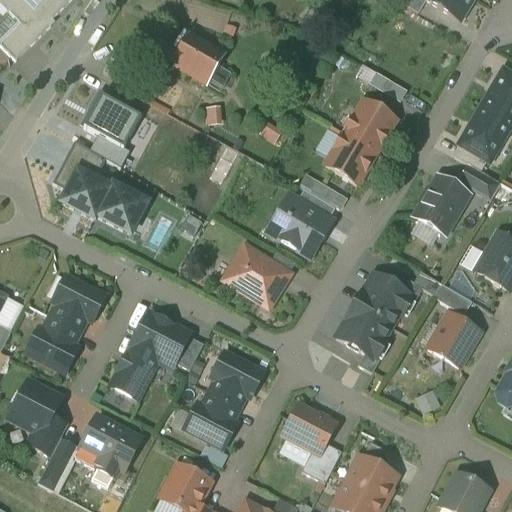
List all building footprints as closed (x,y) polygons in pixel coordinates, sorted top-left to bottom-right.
[(72,2),(69,0),(0,0),(0,6),(20,27),(15,31),(31,48),(50,29),(47,26),(72,2)] [(420,0),(419,0),(388,0),(418,18),(425,5),(419,1),(420,0)] [(419,0),(420,0),(419,1),(425,5),(459,25),(467,12),(465,11),(471,0),(419,0)] [(15,31),(0,45),(0,49),(15,64),(31,48),(15,31)] [(224,59),(188,38),(170,68),(206,89),(224,59)] [(111,61),(103,75),(126,88),(134,73),(111,61)] [(511,80),(503,75),(489,98),(488,97),(480,110),(511,129),(511,127),(511,80)] [(382,81),(376,77),(369,88),(376,92),(382,81)] [(404,94),(382,81),(376,92),(398,105),(404,94)] [(137,120),(99,100),(84,130),(122,150),(137,120)] [(395,125),(363,106),(344,138),(376,157),(395,125)] [(511,129),(480,110),(472,123),(474,124),(460,147),(487,163),(488,164),(500,144),(502,145),(511,129)] [(376,157),(344,138),(324,170),(356,189),(376,157)] [(487,163),(461,148),(454,161),(470,171),(480,176),(487,163)] [(151,204),(74,171),(58,209),(135,242),(151,204)] [(480,176),(470,171),(469,173),(467,172),(459,185),(491,203),(500,188),(480,176)] [(467,199),(437,182),(414,222),(444,239),(467,199)] [(323,189),(316,185),(310,196),(317,200),(323,189)] [(345,202),(323,189),(317,200),(338,213),(345,202)] [(316,201),(303,194),(297,205),(309,212),(316,201)] [(297,205),(289,200),(278,219),(286,224),(277,240),(281,243),(280,244),(297,254),(298,253),(310,260),(330,226),(327,225),(308,213),(309,212),(297,205)] [(334,213),(316,201),(309,212),(308,213),(327,225),(334,213)] [(511,245),(498,237),(475,275),(508,295),(511,287),(511,245)] [(269,267),(245,251),(224,285),(266,311),(278,291),(280,292),(289,279),(288,278),(269,267)] [(295,268),(276,256),(269,267),(288,278),(295,268)] [(440,288),(420,276),(413,287),(408,284),(402,295),(410,300),(408,304),(414,307),(422,293),(433,300),(440,288)] [(374,278),(363,295),(362,294),(355,306),(357,307),(352,314),(351,313),(344,324),(345,325),(335,342),(364,359),(372,364),(374,362),(374,360),(382,347),(385,348),(385,347),(382,345),(398,318),(401,320),(402,319),(400,317),(408,304),(410,300),(402,295),(374,278)] [(104,301),(65,281),(52,306),(56,308),(86,324),(91,326),(104,301)] [(471,306),(440,288),(433,300),(432,302),(463,320),(471,306)] [(86,324),(56,308),(49,321),(79,337),(86,324)] [(189,339),(148,317),(117,375),(119,376),(111,391),(136,404),(156,365),(171,373),(174,367),(188,341),(189,339)] [(479,336),(448,318),(427,353),(458,372),(479,336)] [(79,337),(49,321),(43,334),(73,350),(79,337)] [(0,355),(11,335),(0,329),(0,355)] [(43,334),(38,332),(25,357),(64,377),(77,352),(73,350),(43,334)] [(203,349),(188,341),(174,367),(189,375),(203,349)] [(0,357),(0,375),(1,376),(9,362),(0,357)] [(263,378),(224,357),(211,382),(215,384),(245,400),(250,402),(263,378)] [(372,364),(364,359),(357,370),(372,378),(380,364),(374,360),(374,362),(372,364)] [(511,373),(510,377),(509,376),(497,396),(499,404),(506,408),(511,406),(511,373)] [(245,400),(215,384),(208,397),(238,413),(245,400)] [(27,386),(8,423),(34,436),(42,440),(51,422),(61,403),(27,386)] [(238,413),(208,397),(201,410),(231,426),(238,413)] [(201,410),(197,408),(184,433),(212,448),(221,453),(223,453),(236,429),(231,426),(201,410)] [(318,420),(298,410),(282,440),(312,456),(319,460),(325,448),(335,429),(326,424),(319,420),(318,420)] [(140,444),(96,421),(79,453),(99,463),(94,472),(113,482),(118,473),(123,476),(140,444)] [(51,422),(42,440),(34,436),(27,450),(51,462),(60,443),(67,430),(51,422)] [(51,462),(44,474),(60,482),(76,451),(60,443),(51,462)] [(391,458),(370,447),(361,463),(383,474),(391,458)] [(221,453),(212,448),(205,463),(221,471),(226,461),(219,457),(221,453)] [(325,448),(319,460),(312,456),(301,476),(324,488),(341,457),(325,448)] [(361,463),(359,461),(346,486),(385,507),(389,498),(387,498),(396,481),(383,474),(361,463)] [(206,485),(177,470),(160,503),(177,511),(196,511),(198,510),(201,503),(203,499),(202,493),(206,485)] [(479,511),(488,495),(456,478),(439,510),(442,511),(479,511)] [(381,511),(385,507),(346,486),(332,511),(334,511),(381,511)]
